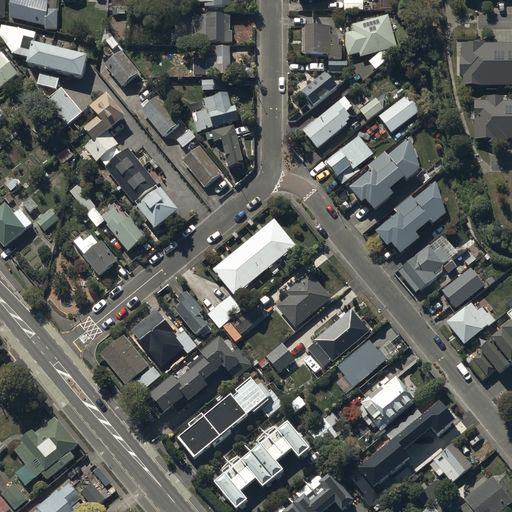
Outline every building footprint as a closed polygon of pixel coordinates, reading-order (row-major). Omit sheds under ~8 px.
[(48,5),(26,0),(10,0),(11,23),(45,31),(46,31),(45,34),(58,34),(58,14),(48,14),(48,5)] [(153,0),(134,0),(134,12),(153,12),(153,0)] [(232,0),(187,0),(188,8),(206,8),(206,12),(232,12),(232,0)] [(363,1),(344,1),(344,14),(363,14),(363,1)] [(230,18),(194,18),(194,47),(234,47),(234,34),(230,34),(230,18)] [(397,53),(389,20),(353,30),(354,35),(343,38),(349,61),(360,58),(361,62),(397,53)] [(27,70),(40,73),(36,87),(58,93),(61,80),(84,85),(91,57),(37,44),(39,35),(2,26),(0,33),(0,36),(14,57),(29,61),(27,70)] [(330,29),(305,29),(305,58),(329,58),(329,61),(342,61),(342,46),(339,46),(339,37),(330,37),(330,29)] [(511,47),(462,47),(462,61),(460,61),(460,82),(463,82),(463,91),(485,91),(485,93),(494,93),(494,91),(511,91),(511,47)] [(123,53),(106,67),(124,89),(141,75),(123,53)] [(206,70),(195,70),(195,79),(203,79),(203,92),(227,92),(227,83),(231,83),(231,53),(216,53),(216,64),(206,64),(206,70)] [(1,54),(0,55),(0,90),(19,75),(1,54)] [(347,64),(329,64),(329,75),(347,74),(347,64)] [(325,74),(301,94),(314,110),(339,90),(325,74)] [(82,114),(62,90),(49,101),(69,125),(82,114)] [(194,123),(197,134),(239,123),(236,108),(232,109),(228,94),(204,101),(207,112),(197,115),(199,122),(194,123)] [(408,97),(379,119),(392,135),(420,113),(408,97)] [(158,98),(141,112),(164,140),(181,126),(158,98)] [(345,99),(304,133),(319,152),(349,126),(348,124),(350,122),(348,120),(350,119),(346,114),(353,109),(345,99)] [(108,100),(87,116),(97,128),(84,137),(90,142),(95,149),(128,126),(108,100)] [(384,111),(377,101),(360,113),(368,124),(384,111)] [(487,105),(474,105),(473,145),(485,145),(485,149),(497,149),(497,145),(508,145),(508,143),(511,143),(511,105),(504,106),(504,102),(487,102),(487,105)] [(214,145),(222,143),(229,171),(244,168),(234,127),(211,133),(214,145)] [(189,133),(177,143),(183,151),(196,141),(189,133)] [(359,138),(325,165),(343,187),(361,172),(358,169),(374,156),(359,138)] [(373,174),(351,192),(363,207),(366,204),(375,214),(395,198),(391,193),(406,181),(408,184),(421,174),(410,143),(389,161),(384,155),(368,168),(373,174)] [(200,150),(182,165),(204,192),(223,178),(200,150)] [(66,152),(56,161),(62,168),(73,159),(66,152)] [(79,187),(70,194),(88,216),(83,220),(86,224),(91,221),(97,229),(105,223),(96,212),(97,211),(79,187)] [(400,218),(378,236),(389,250),(393,246),(401,256),(419,241),(416,238),(432,224),(435,227),(447,218),(435,188),(416,204),(412,199),(396,212),(400,218)] [(30,201),(22,209),(30,218),(38,210),(30,201)] [(27,232),(7,206),(0,211),(0,244),(5,250),(27,232)] [(110,226),(107,228),(129,254),(147,240),(129,218),(126,221),(116,209),(104,219),(110,226)] [(60,223),(53,214),(37,226),(44,235),(60,223)] [(296,247),(274,220),(213,271),(235,297),(296,247)] [(80,242),(73,247),(84,261),(84,262),(100,282),(118,267),(102,247),(100,249),(92,240),(84,247),(80,242)] [(429,247),(394,275),(413,299),(438,279),(434,274),(444,267),(443,266),(449,261),(440,250),(435,254),(429,247)] [(471,271),(443,293),(456,310),(485,288),(471,271)] [(310,274),(287,293),(291,298),(278,308),(296,330),(332,300),(310,274)] [(203,311),(187,293),(177,301),(182,307),(176,312),(196,337),(208,327),(198,315),(203,311)] [(231,300),(208,320),(220,333),(242,313),(231,300)] [(472,305),(447,326),(465,347),(494,323),(483,309),(478,313),(472,305)] [(231,326),(241,338),(264,319),(254,308),(231,326)] [(157,311),(132,332),(150,354),(175,334),(157,311)] [(369,333),(351,312),(315,342),(317,343),(309,350),(324,368),(332,361),(333,362),(369,333)] [(480,355),(473,361),(487,379),(496,372),(499,377),(510,368),(511,369),(511,368),(511,327),(479,353),(480,355)] [(185,334),(176,341),(188,356),(198,349),(185,334)] [(150,366),(125,337),(102,356),(127,386),(150,366)] [(252,367),(238,352),(233,356),(220,341),(189,368),(192,373),(178,385),(173,379),(150,398),(152,400),(146,405),(158,420),(164,415),(165,417),(174,410),(179,415),(190,406),(189,405),(208,388),(204,383),(224,367),(236,381),(252,367)] [(386,361),(370,342),(338,369),(355,388),(386,361)] [(283,348),(266,361),(280,378),(297,364),(283,348)] [(309,359),(304,363),(319,380),(324,376),(309,359)] [(154,371),(137,385),(145,394),(161,380),(154,371)] [(180,442),(196,461),(213,446),(215,448),(231,434),(230,433),(253,413),(255,415),(263,409),(270,417),(285,405),(272,390),(269,393),(262,385),(258,388),(252,381),(249,384),(247,382),(239,390),(240,392),(236,395),(238,397),(234,400),(232,398),(206,420),(203,418),(190,428),(193,431),(180,442)] [(416,403),(397,381),(384,392),(386,394),(372,406),(369,403),(363,408),(368,414),(373,409),(379,416),(372,423),(382,434),(393,425),(392,424),(416,403)] [(428,383),(418,391),(423,399),(434,391),(428,383)] [(416,447),(412,450),(423,463),(447,444),(447,445),(458,437),(447,423),(438,431),(427,418),(406,435),(416,447)] [(23,445),(14,453),(36,480),(42,475),(47,482),(74,459),(70,453),(78,446),(55,419),(35,436),(31,431),(20,441),(23,445)] [(324,423),(309,436),(323,454),(339,441),(324,423)] [(311,452),(288,425),(279,432),(274,426),(256,442),(260,447),(242,463),(238,458),(222,472),(227,478),(216,487),(237,511),(238,511),(249,503),(242,495),(257,482),(265,491),(285,474),(278,465),(293,453),(300,461),(311,452)] [(398,448),(389,439),(376,453),(385,462),(398,448)] [(362,451),(352,440),(341,449),(350,461),(362,451)] [(473,469),(454,446),(434,462),(452,485),(473,469)] [(328,511),(336,506),(341,511),(345,511),(355,504),(332,477),(320,486),(327,493),(312,505),(306,498),(288,511),(328,511)] [(493,478),(464,502),(467,505),(461,510),(462,511),(503,511),(511,505),(511,502),(511,501),(511,499),(506,492),(508,491),(502,483),(499,485),(493,478)] [(69,482),(59,491),(56,489),(37,506),(40,508),(35,511),(79,511),(71,502),(80,494),(69,482)] [(91,482),(81,491),(95,506),(105,497),(91,482)] [(15,483),(2,494),(14,509),(27,498),(15,483)] [(435,486),(418,500),(426,511),(444,498),(435,486)] [(0,511),(5,511),(11,508),(0,494),(0,511)]
